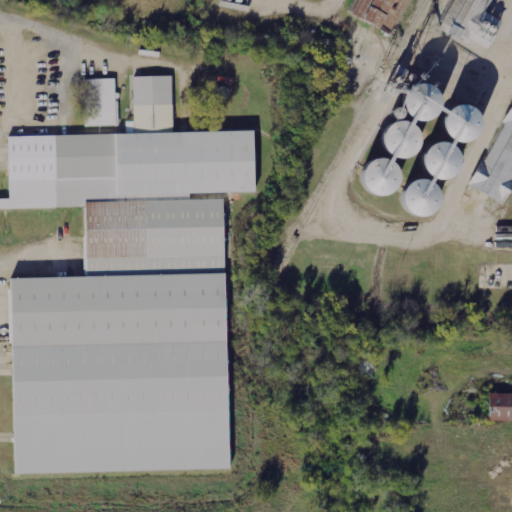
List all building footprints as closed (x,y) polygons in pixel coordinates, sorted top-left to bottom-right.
[(357,0),(350,15),(388,34),(399,11),(408,16),(415,0),(357,0)] [(487,48),(501,20),(489,14),(495,0),(455,0),(441,31),(457,39),(459,34),(487,48)] [(402,117),(378,126),(380,155),(356,164),(358,187),(382,200),(394,178),(386,158),(409,156),(416,143),(407,118),(439,116),(441,139),(418,148),(421,176),(396,186),(398,207),(415,216),(438,207),(427,179),(452,177),(457,166),(448,142),(472,139),(479,127),(470,105),(438,107),(430,86),(397,69),(381,98),(393,93),(394,95),(402,117)] [(228,470),(223,199),(191,200),(191,193),(254,192),(253,131),(174,132),(173,76),(133,77),(133,122),(126,122),(126,134),(7,136),(9,199),(0,198),(0,209),(83,208),(85,277),(9,278),(13,474),(228,470)] [(84,127),(119,126),(119,93),(116,93),(116,79),(83,79),(84,127)] [(472,189),(507,205),(511,194),(511,96),(511,97),(472,189)] [(487,421),(511,421),(511,394),(488,394),(487,421)]
